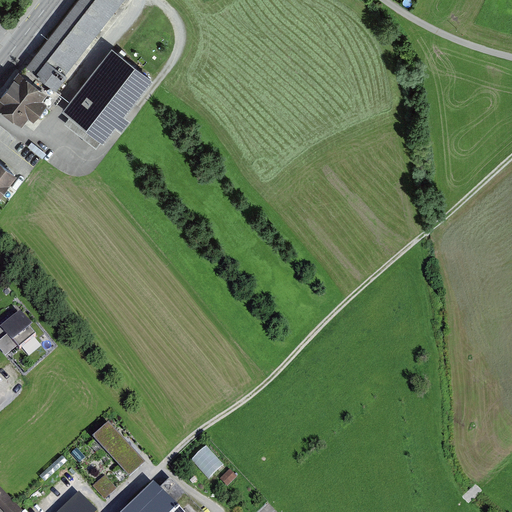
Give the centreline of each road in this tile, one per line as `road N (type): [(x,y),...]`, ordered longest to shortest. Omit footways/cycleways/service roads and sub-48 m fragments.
road 1 (track): [(160,468),(266,384),(511,157)]
road 2 (track): [(386,0),(455,40),(511,57)]
